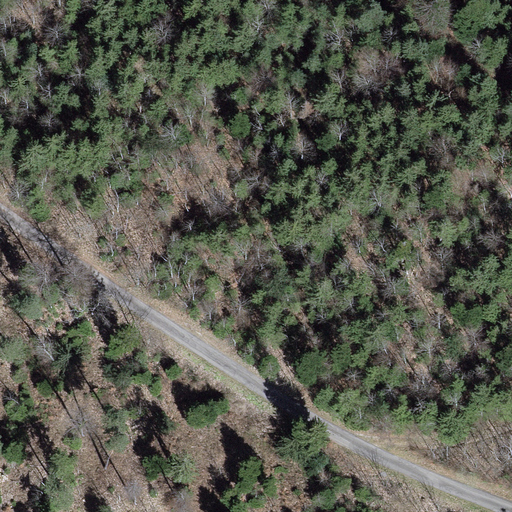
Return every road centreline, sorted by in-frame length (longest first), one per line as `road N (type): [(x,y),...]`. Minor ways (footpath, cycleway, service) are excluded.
road 1 (track): [(511,508),(335,434),(0,209)]
road 2 (track): [(335,434),(454,440),(511,421)]
